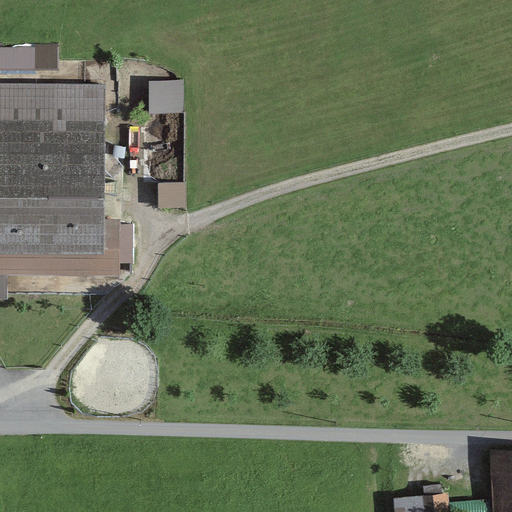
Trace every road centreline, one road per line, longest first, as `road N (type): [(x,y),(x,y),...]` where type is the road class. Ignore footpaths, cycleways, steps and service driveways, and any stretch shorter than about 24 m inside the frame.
road 1 (track): [(11,434),(160,236),(511,129)]
road 2 (unclassified): [(511,447),(0,434)]
